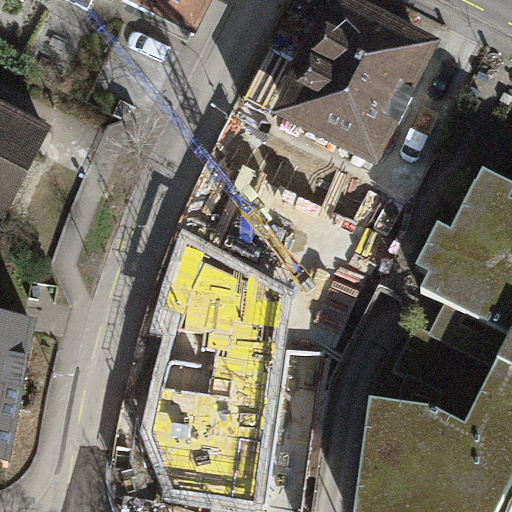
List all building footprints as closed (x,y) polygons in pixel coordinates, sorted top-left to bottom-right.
[(122,0),(189,33),(205,0),(122,0)] [(319,0),(265,111),(371,162),(431,37),(355,0),(319,0)] [(49,134),(0,109),(0,216),(6,220),(49,134)] [(424,296),(511,338),(511,342),(497,369),(416,329),(393,372),(441,395),(430,411),(366,404),(353,511),(496,511),(511,479),(511,204),(478,187),(424,296)] [(360,200),(336,255),(383,275),(407,220),(360,200)] [(287,295),(188,243),(162,318),(178,324),(152,434),(172,493),(258,504),(287,295)] [(342,274),(324,311),(354,325),(371,287),(342,274)] [(0,457),(29,463),(56,317),(0,306),(0,457)]
